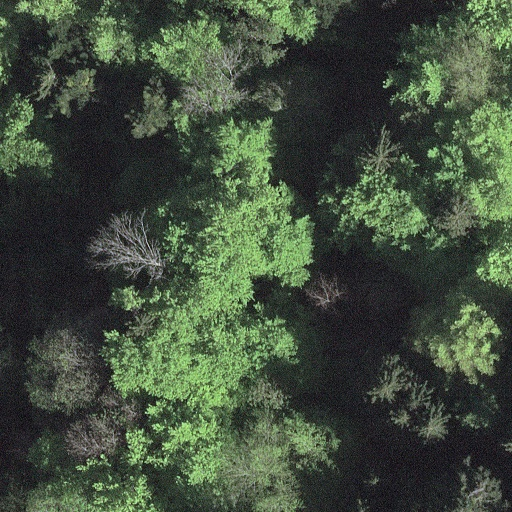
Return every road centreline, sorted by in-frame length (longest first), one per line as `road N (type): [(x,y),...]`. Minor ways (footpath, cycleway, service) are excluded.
road 1 (track): [(184,511),(304,247),(368,135),(500,30),(511,6)]
road 2 (track): [(89,511),(180,361),(304,247)]
